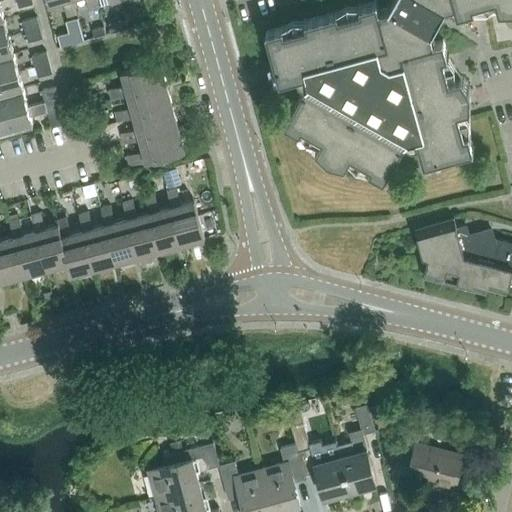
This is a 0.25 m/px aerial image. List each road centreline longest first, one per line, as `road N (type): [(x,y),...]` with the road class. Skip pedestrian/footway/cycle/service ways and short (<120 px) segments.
road 1 (tertiary): [(284,275),(264,191),(227,102)]
road 2 (tertiary): [(227,102),(258,278)]
road 3 (tertiary): [(113,326),(273,312)]
road 4 (tertiary): [(273,312),(426,321)]
road 5 (tertiary): [(258,278),(113,326)]
road 6 (tertiary): [(426,321),(284,275)]
